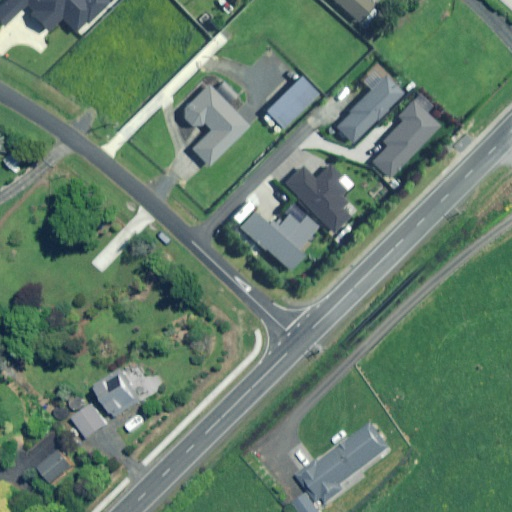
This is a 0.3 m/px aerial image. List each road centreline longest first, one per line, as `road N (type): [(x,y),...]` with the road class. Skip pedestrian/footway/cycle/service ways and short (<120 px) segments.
road 1 (residential): [(0,90),(160,211),(298,342)]
road 2 (unknown): [(511,223),(411,306),(277,442),(272,460),(289,486)]
road 3 (tertiary): [(511,130),(298,342)]
road 4 (tertiary): [(298,342),(124,511)]
road 5 (unknown): [(190,240),(292,142),(346,146),(365,160)]
